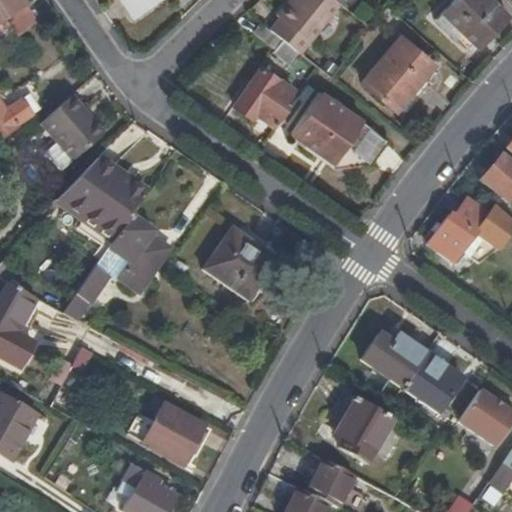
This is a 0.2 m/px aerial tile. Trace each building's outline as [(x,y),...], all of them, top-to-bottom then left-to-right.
[(149,0),(119,0),(130,14),(149,0)] [(280,19),(270,31),(281,40),(296,52),(299,54),(339,2),(336,0),(294,0),(291,5),(288,2),(277,16),(280,19)] [(452,0),(441,12),(460,31),(476,47),(507,16),(490,0),(452,0)] [(454,37),(460,31),(441,12),(434,18),(454,37)] [(394,110),(423,76),(433,64),(400,36),(361,82),(394,110)] [(289,62),(296,52),(281,40),(274,50),(289,62)] [(255,113),(273,126),(287,106),(283,103),(292,90),(259,68),(233,107),(251,118),(255,113)] [(430,83),(423,76),(394,110),(402,116),(430,83)] [(329,164),(363,119),(320,87),(286,131),(329,164)] [(102,131),(68,92),(34,122),(52,142),(42,152),(56,167),(68,156),(71,159),(102,131)] [(0,139),(14,130),(14,129),(31,117),(21,101),(4,113),(0,107),(0,139)] [(366,164),(384,139),(365,126),(348,151),(366,164)] [(511,198),(511,165),(501,156),(480,181),(507,204),(511,198)] [(97,160),(60,195),(114,239),(146,193),(97,160)] [(495,252),(511,227),(511,221),(495,207),(487,217),(466,200),(452,218),(450,216),(439,229),(436,233),(427,244),(453,264),(474,236),(495,252)] [(152,233),(129,217),(75,296),(89,305),(105,282),(108,277),(102,273),(114,255),(127,264),(117,280),(137,294),(152,274),(149,272),(165,248),(149,237),(152,233)] [(246,303),(275,260),(229,228),(200,270),(246,303)] [(115,282),(117,280),(127,264),(114,255),(102,273),(108,277),(105,282),(115,282)] [(32,298),(8,285),(0,298),(0,314),(1,315),(0,316),(0,347),(3,349),(32,298)] [(89,305),(75,296),(62,314),(77,322),(89,305)] [(361,361),(402,390),(426,355),(398,336),(392,344),(379,335),(361,361)] [(79,347),(70,366),(81,372),(90,352),(79,347)] [(426,355),(402,390),(438,414),(461,380),(426,355)] [(50,380),(61,384),(69,364),(58,360),(50,380)] [(511,413),(479,391),(457,423),(494,448),(511,421),(511,413)] [(0,394),(0,455),(9,460),(35,415),(0,394)] [(368,464),(393,421),(354,398),(334,435),(346,442),(341,450),(368,464)] [(189,453),(203,427),(163,406),(142,446),(182,467),(189,453)] [(210,431),(203,427),(189,453),(196,457),(210,431)] [(511,449),(501,467),(491,481),(507,491),(511,483),(511,449)] [(464,490),(479,500),(491,481),(501,467),(485,457),(464,490)] [(326,504),(336,509),(352,476),(321,459),(305,493),(326,504)] [(127,486),(135,490),(122,511),(165,511),(174,498),(155,488),(159,482),(137,470),(127,486)] [(322,511),(326,504),(305,493),(296,488),(284,511),(322,511)] [(456,494),(447,511),(449,511),(465,511),(470,502),(456,494)]
